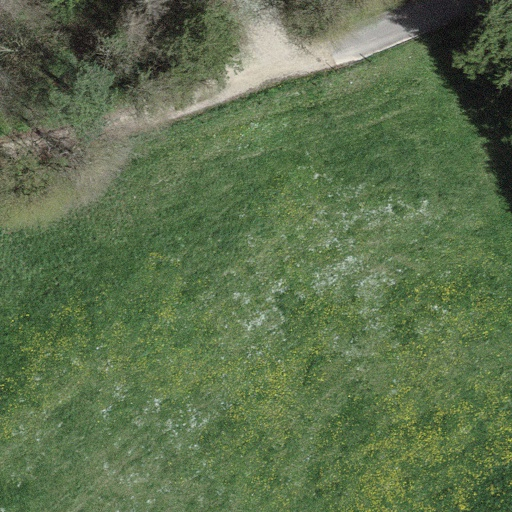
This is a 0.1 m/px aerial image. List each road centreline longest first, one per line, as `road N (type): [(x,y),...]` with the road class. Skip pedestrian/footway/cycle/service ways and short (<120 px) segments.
road 1 (track): [(0,173),(248,80),(378,0)]
road 2 (residential): [(494,0),(366,48),(248,80)]
